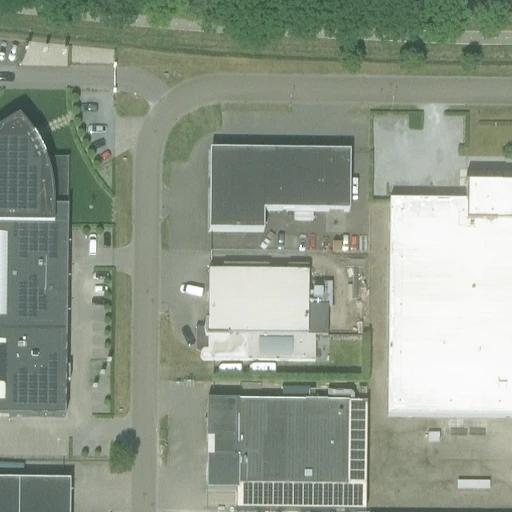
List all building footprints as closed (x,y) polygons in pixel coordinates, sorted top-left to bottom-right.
[(0,417),(64,418),(66,158),(43,159),(34,141),(27,130),(26,128),(17,119),(0,130),(0,417)] [(207,233),(227,233),(263,233),(263,212),(348,213),(349,154),(272,153),(272,155),(211,154),(210,214),(208,214),(207,233)] [(386,419),(511,419),(511,186),(463,186),(463,187),(465,187),(465,204),(388,203),(386,419)] [(223,363),(247,362),(314,363),(314,338),(307,338),(307,275),(227,273),(207,273),(206,323),(204,323),(204,326),(203,328),(203,330),(203,332),(203,334),(203,336),(204,338),(204,340),(207,340),(207,352),(203,352),(202,352),(201,353),(200,354),(200,355),(199,356),(199,357),(199,358),(199,359),(200,360),(201,362),(203,363),(223,363)] [(205,459),(205,493),(234,493),(234,511),(363,511),(365,405),(325,404),(303,403),(303,404),(237,404),(237,403),(210,402),(210,422),(205,422),(205,443),(210,443),(210,459),(205,459)] [(0,511),(68,511),(69,483),(49,483),(0,482),(0,511)]
